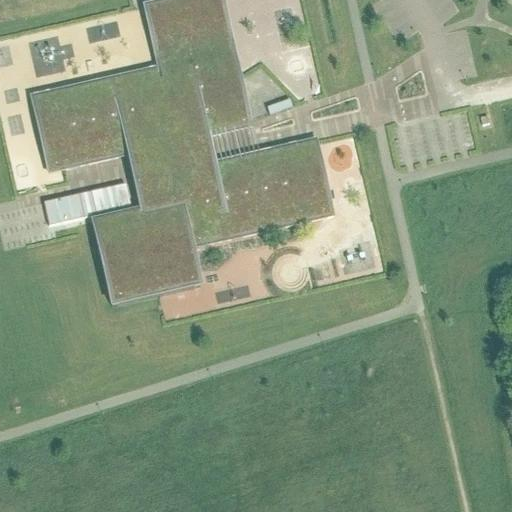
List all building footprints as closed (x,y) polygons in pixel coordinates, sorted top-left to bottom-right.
[(91,226),(110,311),(158,300),(199,290),(190,251),(331,220),(324,188),(315,190),(305,146),(212,167),(209,156),(207,146),(206,141),(249,126),(239,83),(220,0),(191,0),(188,1),(143,11),(157,72),(40,99),(50,143),(40,145),(47,176),(62,173),(127,158),(131,178),(139,215),(91,226)] [(90,35),(52,37),(54,70),(83,68),(82,50),(91,49),(90,35)] [(12,59),(29,58),(27,43),(11,44),(12,59)] [(311,85),(288,90),(291,103),(314,99),(311,85)] [(30,101),(40,145),(50,143),(40,99),(30,101)] [(288,104),(266,112),(269,119),(290,112),(289,108),(288,104)] [(206,141),(207,146),(251,135),(249,126),(206,141)] [(305,146),(315,190),(324,188),(314,144),(305,146)] [(124,188),(43,206),(49,231),(90,222),(130,213),(124,188)]
